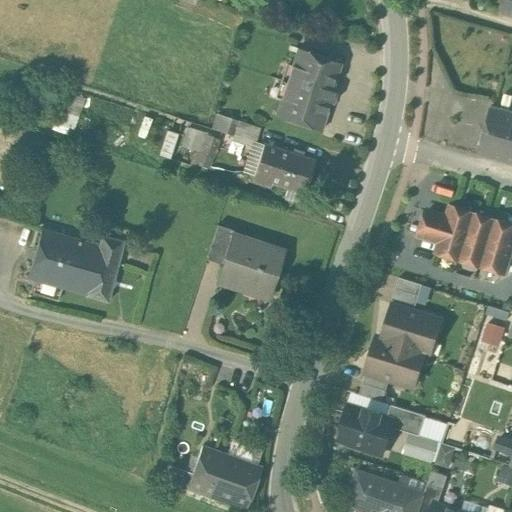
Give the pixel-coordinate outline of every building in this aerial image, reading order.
[(511,0),(501,0),(499,7),(501,9),(500,12),(511,15),(511,0)] [(297,48),(275,116),(321,131),(330,103),(333,104),(336,93),(334,92),(343,63),(297,48)] [(60,80),(45,75),(42,84),(57,89),(60,80)] [(84,96),(67,90),(55,121),(72,127),(84,96)] [(511,109),(495,104),(481,152),(511,161),(511,109)] [(238,121),(217,114),(212,129),(233,136),(234,134),(238,121)] [(259,128),(238,121),(234,134),(255,141),(259,128)] [(206,134),(187,128),(180,146),(195,150),(190,165),(199,169),(197,178),(205,181),(207,173),(204,172),(210,155),(200,152),(205,135),(206,134)] [(167,131),(159,155),(169,158),(178,134),(167,131)] [(255,141),(234,134),(233,136),(232,141),(252,148),(253,148),(255,142),(255,141)] [(219,139),(205,135),(200,152),(210,155),(213,156),(219,139)] [(253,148),(252,148),(244,172),(254,175),(263,145),(255,142),(253,148)] [(314,161),(263,145),(254,175),(252,181),(270,187),(271,183),(303,193),(314,161)] [(38,212),(0,201),(0,216),(34,227),(38,212)] [(511,241),(511,225),(451,207),(448,218),(426,211),(419,234),(440,241),(437,252),(503,272),(511,241)] [(217,225),(208,253),(223,257),(231,235),(232,236),(234,230),(217,225)] [(98,245),(42,229),(28,278),(86,295),(85,295),(107,302),(123,241),(101,236),(98,245)] [(232,236),(231,235),(223,257),(216,280),(269,298),(284,253),(232,236)] [(422,284),(399,277),(392,299),(415,306),(422,284)] [(506,318),(509,310),(487,303),(485,311),(506,318)] [(441,319),(392,304),(379,347),(373,345),(365,372),(366,372),(389,379),(409,386),(413,371),(418,373),(429,339),(434,341),(441,319)] [(485,321),(480,339),(500,344),(505,326),(485,321)] [(389,379),(366,372),(359,394),(382,401),(389,379)] [(380,414),(365,409),(364,411),(347,405),(337,440),(382,454),(391,427),(393,420),(387,418),(380,415),(380,414)] [(426,415),(391,405),(387,418),(393,420),(391,427),(419,435),(426,415)] [(453,448),(442,444),(437,458),(445,461),(453,448)] [(261,467),(202,445),(192,473),(186,488),(245,510),(261,467)] [(184,469),(169,464),(163,479),(186,488),(192,473),(184,469)] [(511,482),(511,479),(511,466),(503,464),(499,478),(511,482)] [(404,511),(412,490),(355,471),(344,504),(367,511),(404,511)] [(424,494),(418,511),(430,511),(434,502),(438,503),(443,489),(428,483),(424,494)] [(418,511),(424,494),(412,490),(404,511),(418,511)] [(438,503),(434,502),(430,511),(461,511),(438,503)]
